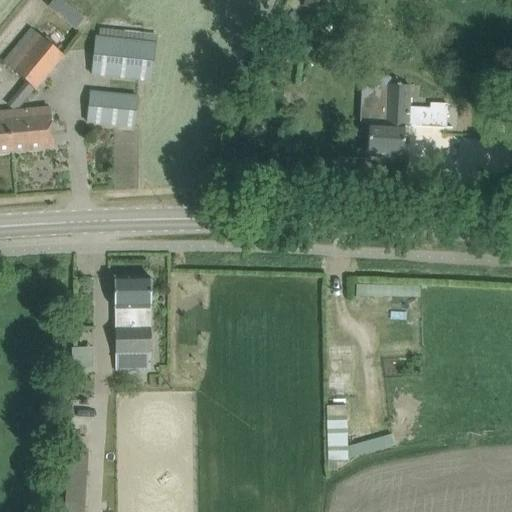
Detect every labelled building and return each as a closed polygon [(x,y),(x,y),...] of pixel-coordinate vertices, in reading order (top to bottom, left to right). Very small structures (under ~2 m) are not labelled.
[(73,0),(89,13),(100,0),(73,0)] [(304,0),(303,5),(323,10),(325,0),(304,0)] [(70,8),(60,19),(74,31),(83,20),(70,8)] [(30,28),(2,61),(36,90),(65,57),(30,28)] [(99,28),(98,38),(94,38),(90,74),(150,80),(153,47),(156,47),(157,34),(99,28)] [(369,124),(368,136),(367,156),(402,158),(404,127),(408,127),(452,129),(452,128),(446,128),(447,105),(430,104),(430,109),(409,108),(410,86),(400,86),(400,84),(397,84),(397,86),(386,85),(384,125),(369,124)] [(89,92),(86,122),(134,127),(137,97),(89,92)] [(50,109),(12,113),(15,152),(53,148),(50,109)] [(0,153),(15,152),(12,113),(0,113),(0,153)] [(511,124),(501,125),(501,132),(511,131),(511,124)] [(114,278),(114,298),(114,310),(115,371),(151,371),(150,277),(114,278)] [(349,458),(347,404),(328,405),(329,459),(349,458)] [(355,455),(395,444),(392,433),(352,444),(355,455)]
